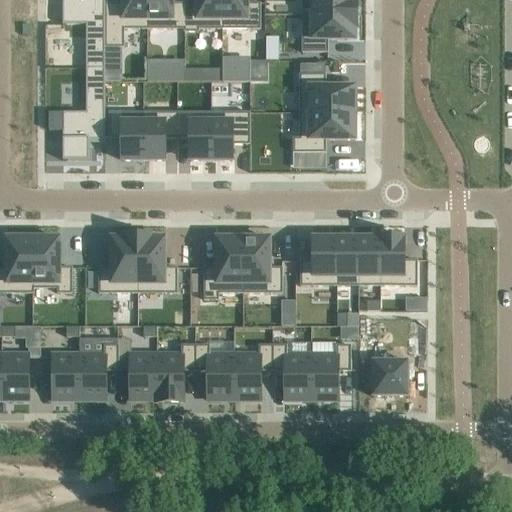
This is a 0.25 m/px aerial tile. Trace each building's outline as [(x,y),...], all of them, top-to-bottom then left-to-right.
[(62,0),(63,25),(63,26),(86,26),(86,70),(105,70),(105,5),(104,0),(62,0)] [(122,0),(123,5),(105,5),(105,49),(124,49),(124,31),(148,31),(147,0),(122,0)] [(147,0),(148,31),(184,31),(184,34),(185,34),(185,5),(173,5),(172,0),(147,0)] [(185,5),(185,34),(199,34),(199,31),(223,31),(222,0),(197,0),(197,5),(185,5)] [(222,0),(223,31),(260,31),(260,5),(248,5),(247,0),(222,0)] [(302,0),(302,16),(357,16),(357,2),(355,2),(355,0),(302,0)] [(302,16),(302,54),(328,54),(328,41),(355,41),(355,30),(357,30),(357,16),(302,16)] [(124,84),(124,49),(105,49),(105,84),(124,84)] [(223,71),(223,84),(250,84),(250,63),(250,61),(223,60),(223,71)] [(147,84),(185,84),(185,71),(185,63),(147,63),(147,84)] [(250,63),(250,84),(268,84),(268,63),(250,63)] [(63,114),(63,162),(89,162),(89,142),(105,142),(105,84),(105,70),(86,70),(86,112),(86,114),(85,114),(63,114)] [(223,84),(223,71),(185,71),(185,84),(223,84)] [(300,76),(300,115),(355,115),(355,89),(326,89),(326,76),(300,76)] [(63,132),(63,114),(49,114),(49,132),(63,132)] [(109,114),(109,140),(122,140),(122,162),(143,162),(143,163),(144,163),(144,114),(109,114)] [(144,114),(144,163),(145,163),(145,162),(165,162),(165,140),(178,140),(178,114),(144,114)] [(178,114),(178,140),(190,140),(190,162),(210,162),(210,163),(212,163),(212,114),(178,114)] [(212,114),(212,163),(213,163),(213,162),(233,162),(233,146),(250,146),(250,114),(212,114)] [(294,140),(294,154),(326,154),(326,141),(355,141),(355,115),(300,115),(300,140),(294,140)] [(326,154),(294,154),(294,170),(326,170),(326,154)] [(33,240),(33,295),(34,295),(34,291),(58,291),(58,295),(72,295),(72,269),(59,269),(59,240),(53,240),(53,238),(38,238),(38,240),(33,240)] [(99,269),(99,295),(138,295),(138,238),(124,238),(124,240),(112,240),(112,269),(99,269)] [(138,238),(138,295),(177,295),(177,269),(164,269),(164,240),(153,240),(153,238),(138,238)] [(380,240),(359,240),(359,288),(381,288),(381,239),(380,239),(380,240)] [(381,239),(381,288),(417,288),(417,262),(404,262),(404,239),(381,239)] [(0,295),(33,295),(33,240),(7,240),(7,269),(0,269),(0,295)] [(217,269),(204,270),(205,302),(219,302),(219,295),(243,295),(243,240),(217,240),(217,269)] [(270,240),(243,240),(243,295),(283,295),(283,269),(270,269),(270,240)] [(314,262),(301,262),(301,288),(337,288),(337,240),(314,240),(314,262)] [(359,240),(337,240),(337,288),(359,288),(359,240)] [(428,300),(406,300),(406,313),(428,313),(428,300)] [(367,303),(367,313),(381,313),(381,303),(367,303)] [(337,315),(337,329),(342,329),(347,329),(348,315),(337,315)] [(295,329),(295,319),(282,319),(282,329),(295,329)] [(408,320),(408,357),(427,357),(427,320),(408,320)] [(2,329),(2,339),(3,339),(15,339),(15,329),(2,329)] [(66,329),(66,339),(80,339),(80,329),(66,329)] [(144,329),(144,339),(157,339),(157,329),(144,329)] [(359,343),(359,331),(341,331),(341,343),(359,343)] [(80,357),(80,403),(81,403),(81,402),(106,402),(106,373),(119,373),(119,357),(119,347),(118,347),(118,341),(80,341),(80,357)] [(196,347),(196,373),(208,373),(208,402),(234,402),(234,355),(234,344),(210,344),(210,347),(196,347)] [(311,357),(311,403),(313,403),(313,402),(338,402),(338,373),(351,373),(351,347),(336,347),(336,344),(311,344),(311,357)] [(234,355),(234,402),(261,402),(261,373),(273,373),(273,347),(259,346),(259,356),(234,355)] [(157,357),(157,403),(183,403),(183,373),(196,373),(196,347),(182,347),(182,357),(157,357)] [(273,347),(273,373),(286,373),(286,402),(311,402),(311,403),(311,357),(287,357),(287,347),(273,347)] [(2,357),(2,403),(3,403),(3,402),(29,402),(29,400),(28,357),(2,357)] [(53,357),(53,402),(79,402),(79,403),(80,403),(80,357),(53,357)] [(131,357),(119,357),(119,373),(131,373),(131,357)] [(131,373),(131,402),(156,402),(156,403),(157,403),(157,357),(131,357),(131,373)] [(373,397),(373,398),(375,398),(384,398),(384,399),(397,399),(397,398),(406,398),(408,398),(408,397),(408,365),(408,363),(406,363),(375,363),(373,363),(373,365),(373,397)]
